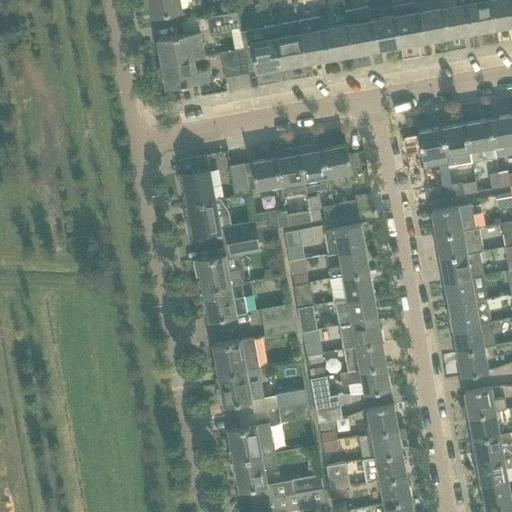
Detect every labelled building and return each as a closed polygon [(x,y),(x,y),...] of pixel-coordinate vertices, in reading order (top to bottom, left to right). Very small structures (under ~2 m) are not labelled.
[(189,0),(149,0),(152,15),(179,10),(179,8),(191,6),(189,0)] [(466,3),(465,0),(456,0),(457,4),(442,7),(447,37),(471,32),(466,3)] [(495,28),(489,0),(465,0),(466,3),(471,32),(495,28)] [(511,24),(511,0),(489,0),(495,28),(511,24)] [(424,41),(418,11),(417,2),(393,7),(394,16),(400,45),(424,41)] [(376,49),(371,20),(368,6),(359,7),(362,21),(347,24),(352,54),(376,49)] [(447,37),(442,7),(418,11),(424,41),(447,37)] [(237,12),(207,17),(209,29),(210,33),(231,29),(240,27),(237,12)] [(328,58),(323,28),(321,16),(297,20),(305,62),(328,58)] [(400,45),(394,16),(371,20),(376,49),(400,45)] [(305,62),(297,20),(273,25),(281,67),(305,62)] [(352,54),(347,24),(323,28),(328,58),(352,54)] [(281,67),(273,25),(241,31),(244,48),(248,70),(256,69),(257,71),(281,67)] [(204,55),(202,42),(200,31),(157,38),(161,63),(193,57),(204,55)] [(248,70),(244,48),(221,52),(225,77),(248,73),(248,70)] [(209,80),(207,68),(196,70),(193,57),(161,63),(162,67),(159,67),(158,70),(159,80),(162,82),(164,81),(166,88),(209,80)] [(511,153),(511,116),(511,114),(488,118),(495,154),(495,157),(511,153)] [(488,118),(465,123),(472,161),(495,157),(488,118)] [(465,123),(442,127),(446,154),(448,165),(472,161),(465,123)] [(446,154),(441,127),(417,131),(422,158),(424,168),(438,166),(441,184),(412,189),(414,202),(453,195),(451,183),(448,166),(446,154)] [(327,175),(322,148),(321,143),(298,147),(304,179),(327,175)] [(346,144),(322,148),(327,175),(336,173),(351,171),(346,144)] [(306,192),(304,179),(298,147),(274,151),(275,157),(276,157),(280,183),(283,196),(306,192)] [(280,183),(276,157),(275,157),(252,161),(256,188),(280,183)] [(249,192),(244,163),(229,165),(235,194),(249,192)] [(216,199),(210,169),(176,175),(180,192),(184,191),(187,204),(216,199)] [(511,184),(511,172),(508,173),(508,170),(498,172),(501,186),(511,184)] [(498,172),(488,173),(491,188),(501,186),(498,172)] [(453,183),(451,183),(453,195),(464,193),(461,180),(453,182),(453,183)] [(511,201),(511,192),(496,194),(498,208),(511,206),(511,201)] [(221,229),(216,199),(187,204),(189,217),(184,218),(187,235),(221,229)] [(356,200),(332,205),(334,217),(359,212),(356,200)] [(475,227),(471,203),(431,210),(436,234),(463,229),(475,227)] [(334,217),(332,205),(323,207),(325,219),(334,217)] [(276,227),(288,225),(285,211),(276,213),(276,209),(253,214),(254,221),(256,235),(258,242),(278,238),(276,227)] [(309,210),(286,214),(288,225),(297,223),(311,221),(309,210)] [(511,244),(511,220),(500,223),(504,246),(511,244)] [(256,235),(254,221),(224,226),(227,241),(256,235)] [(365,247),(361,223),(324,230),(329,254),(339,252),(365,247)] [(479,227),(475,227),(463,229),(436,234),(440,258),(467,253),(479,250),(482,250),(479,227)] [(299,229),(284,232),(290,261),(304,258),(302,243),(299,229)] [(259,249),(258,242),(256,235),(227,241),(230,254),(259,249)] [(369,270),(365,247),(339,252),(341,265),(328,267),(330,278),(343,275),(369,270)] [(483,274),(479,250),(467,253),(440,258),(444,281),(471,276),(483,274)] [(240,268),(228,270),(225,254),(192,260),(195,277),(200,276),(202,289),(240,282),(242,282),(240,268)] [(373,294),(369,270),(343,275),(347,299),(373,294)] [(309,281),(307,273),(293,276),(294,284),(309,281)] [(476,300),(471,276),(444,281),(449,305),(476,300)] [(311,291),(309,281),(294,284),(296,294),(311,291)] [(246,312),(240,282),(202,289),(207,319),(246,312)] [(373,294),(347,299),(335,301),(339,324),(378,317),(373,294)] [(480,323),(476,300),(449,305),(453,328),(480,323)] [(293,317),(290,302),(260,308),(263,322),(293,317)] [(317,328),(313,305),(298,308),(302,331),(303,331),(317,328)] [(295,331),(293,317),(263,322),(265,336),(295,331)] [(382,341),(378,317),(339,324),(344,348),(382,341)] [(484,347),(480,323),(453,328),(457,351),(484,347)] [(319,339),(317,328),(303,331),(305,341),(319,339)] [(254,337),(241,339),(212,344),(218,374),(247,369),(259,367),(254,337)] [(386,364),(382,341),(344,348),(348,371),(386,364)] [(489,371),(484,347),(457,351),(461,376),(489,371)] [(386,364),(348,371),(340,372),(342,385),(362,381),(364,393),(391,388),(386,364)] [(325,375),(324,366),(310,369),(311,378),(325,375)] [(220,387),(216,388),(219,405),(223,404),(234,402),(243,401),(252,399),(265,397),(259,367),(247,369),(218,374),(220,387)] [(325,375),(311,378),(316,410),(340,406),(337,394),(329,395),(325,375)] [(504,397),(493,399),(491,386),(464,391),(467,405),(461,406),(462,416),(468,415),(495,410),(506,409),(504,397)] [(305,388),(275,393),(278,408),(307,402),(305,388)] [(310,416),(307,402),(278,408),(281,421),(310,416)] [(398,428),(393,404),(367,409),(369,424),(356,426),(358,435),(371,433),(398,428)] [(342,418),(340,406),(316,410),(319,422),(342,418)] [(499,434),(495,410),(468,415),(473,439),(499,434)] [(247,426),(227,430),(228,431),(234,460),(275,452),(269,422),(256,425),(247,426)] [(398,428),(371,433),(375,456),(402,452),(400,438),(406,437),(404,427),(398,428)] [(337,439),(336,430),(321,433),(322,442),(337,439)] [(511,445),(502,448),(499,434),(473,439),(477,462),(511,455),(511,445)] [(339,449),(337,439),(322,442),(324,452),(339,449)] [(277,466),(275,452),(234,460),(239,488),(238,488),(238,490),(267,484),(264,468),(277,466)] [(406,475),(402,452),(375,456),(362,459),(366,482),(380,480),(406,475)] [(508,481),(505,467),(511,466),(511,455),(477,462),(481,486),(508,481)] [(342,471),(346,470),(344,461),(325,465),(330,489),(345,486),(342,471)] [(321,474),(290,480),(293,493),(323,487),(321,474)] [(410,498),(406,475),(380,480),(384,503),(410,498)] [(511,492),(510,493),(508,481),(481,486),(485,509),(511,504),(511,492)] [(347,495),(345,486),(330,489),(332,498),(347,495)] [(326,504),(323,487),(293,493),(295,509),(326,504)] [(412,511),(410,498),(384,503),(385,511),(412,511)]
